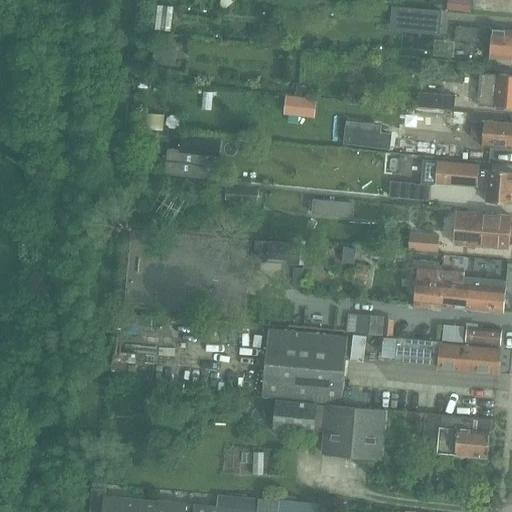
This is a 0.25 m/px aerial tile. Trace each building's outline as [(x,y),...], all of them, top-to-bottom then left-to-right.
[(446,10),(471,13),(472,0),(435,0),(435,8),(446,9),(446,10)] [(391,20),(390,26),(440,31),(442,12),(429,11),(392,7),(391,20)] [(491,43),(489,58),(511,59),(511,31),(456,26),(454,40),(491,43)] [(152,64),(174,66),(176,48),(154,46),(152,64)] [(511,75),(480,73),(477,105),(511,107),(511,75)] [(296,85),(295,96),(305,97),(307,87),(296,85)] [(455,95),(423,92),(421,107),(453,110),(455,95)] [(286,96),(284,115),(304,117),(306,98),(286,96)] [(511,123),(471,121),(470,137),(482,138),(481,146),(497,148),(497,144),(511,145),(511,123)] [(347,123),(345,143),(389,148),(390,135),(379,134),(379,126),(347,123)] [(168,149),(165,174),(205,178),(207,155),(219,156),(221,140),(181,136),(180,150),(168,149)] [(511,203),(511,172),(478,169),(479,163),(438,159),(437,178),(476,181),(476,191),(485,192),(484,202),(511,205),(511,203)] [(431,186),(391,181),(390,197),(429,201),(431,186)] [(225,200),(258,202),(259,188),(226,186),(225,200)] [(473,247),(474,247),(504,249),(508,247),(510,216),(479,213),(478,214),(455,212),(452,245),(467,246),(467,244),(474,244),(473,247)] [(437,236),(409,233),(408,249),(436,252),(437,236)] [(255,262),(299,266),(301,245),(268,242),(268,250),(256,249),(255,262)] [(417,268),(413,304),(441,307),(443,283),(441,283),(442,270),(442,266),(439,266),(439,262),(412,260),(412,268),(417,268)] [(369,265),(357,263),(355,279),(367,281),(369,265)] [(443,283),(441,307),(467,309),(470,278),(464,277),(464,272),(442,270),(441,283),(443,283)] [(470,278),(467,309),(503,312),(505,281),(470,278)] [(356,315),(355,333),(388,336),(389,324),(382,324),(383,318),(356,315)] [(453,341),(453,342),(463,343),(463,342),(464,330),(464,327),(454,326),(454,329),(453,341)] [(467,330),(466,342),(496,345),(501,346),(502,329),(467,326),(467,330)] [(262,398),(275,400),(273,430),(314,433),(317,403),(326,404),(321,454),(382,460),(387,410),(341,406),(348,336),(268,329),(262,398)] [(353,336),(351,348),(365,349),(367,338),(353,336)] [(396,362),(449,367),(449,368),(465,369),(465,370),(498,373),(501,349),(469,347),(469,344),(463,343),(453,342),(435,341),(398,337),(396,362)] [(492,420),(481,419),(404,411),(403,426),(416,427),(417,417),(424,418),(423,436),(438,437),(437,453),(457,455),(461,458),(469,456),(488,458),(488,456),(493,455),(494,447),(489,444),(490,431),(493,430),(494,428),(495,426),(495,424),(493,422),(491,421),(492,420)] [(91,507),(101,508),(102,490),(92,489),(91,507)] [(103,511),(142,511),(144,499),(105,495),(103,511)] [(216,506),(215,511),(280,511),(279,511),(279,507),(280,500),(279,500),(267,499),(258,498),(217,495),(216,506)] [(144,499),(142,511),(215,511),(216,506),(213,505),(195,504),(194,504),(194,506),(187,505),(187,503),(144,499)]
